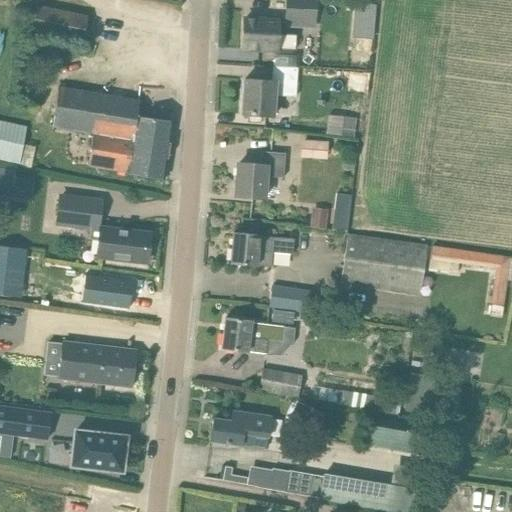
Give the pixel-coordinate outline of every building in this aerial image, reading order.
[(316,19),(315,0),(285,0),(285,18),(316,19)] [(38,6),(33,33),(82,42),(87,15),(38,6)] [(279,37),(279,19),(244,20),(243,49),(296,51),(297,37),(279,37)] [(296,98),(297,69),(274,67),(272,82),(244,80),(242,115),(275,117),(277,97),(296,98)] [(139,101),(58,87),(52,128),(94,134),(89,166),(129,172),(128,174),(164,180),(172,122),(137,118),(139,101)] [(0,120),(0,161),(30,169),(34,149),(23,147),(26,128),(30,129),(31,120),(11,116),(9,122),(0,120)] [(344,118),(342,136),(355,137),(356,119),(344,118)] [(301,140),(300,158),(327,159),(328,142),(301,140)] [(262,167),(238,164),(236,196),(264,200),(266,177),(283,179),(285,154),(263,152),(262,167)] [(14,199),(28,201),(31,179),(16,178),(14,199)] [(99,257),(146,263),(146,262),(149,234),(131,232),(98,228),(97,228),(100,202),(101,201),(58,196),(54,225),(67,227),(91,231),(89,239),(90,239),(98,240),(97,241),(95,257),(99,257)] [(328,209),(311,208),(309,227),(326,229),(328,209)] [(333,221),(332,229),(348,231),(349,223),(333,221)] [(258,235),(233,233),(230,264),(257,266),(271,267),(272,253),(293,254),(293,239),(258,236),(258,235)] [(427,246),(347,234),(341,284),(420,296),(427,246)] [(0,294),(18,297),(24,249),(0,246),(0,294)] [(430,260),(495,269),(491,305),(503,307),(507,281),(510,259),(510,257),(432,246),(430,260)] [(86,276),(82,303),(129,310),(133,282),(86,276)] [(300,290),(272,286),(269,307),(308,313),(310,296),(299,294),(300,290)] [(502,315),(503,307),(491,305),(490,314),(502,315)] [(251,321),(225,318),(222,349),(267,352),(269,338),(281,339),(282,325),(251,321)] [(132,387),(136,351),(64,344),(60,380),(132,387)] [(434,350),(424,350),(423,362),(433,363),(434,350)] [(298,396),(301,375),(263,369),(260,390),(298,396)] [(413,372),(406,409),(432,414),(439,377),(413,372)] [(380,399),(338,391),(337,403),(378,412),(399,416),(402,394),(382,390),(380,399)] [(325,413),(309,405),(298,429),(314,437),(325,413)] [(0,412),(0,439),(49,445),(52,418),(0,412)] [(231,422),(213,419),(210,441),(262,449),(267,416),(233,412),(231,422)] [(427,422),(376,414),(371,444),(422,452),(427,422)] [(129,438),(80,435),(76,468),(125,473),(129,438)] [(336,477),(259,467),(255,488),(319,498),(319,501),(332,504),(332,501),(391,511),(411,511),(414,489),(384,485),(383,487),(336,478),(336,477)] [(238,501),(237,510),(246,511),(247,502),(238,501)]
